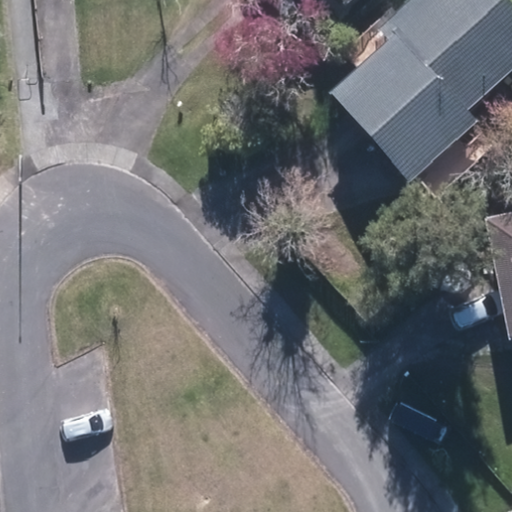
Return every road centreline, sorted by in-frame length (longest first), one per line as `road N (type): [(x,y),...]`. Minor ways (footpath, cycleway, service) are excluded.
road 1 (residential): [(57,227),(93,213),(133,219),(161,241),(364,457),(392,511)]
road 2 (residential): [(37,511),(18,329),(24,267),(35,243),(57,227)]
